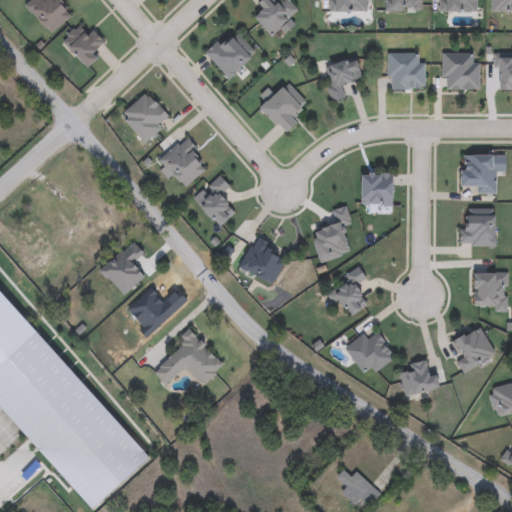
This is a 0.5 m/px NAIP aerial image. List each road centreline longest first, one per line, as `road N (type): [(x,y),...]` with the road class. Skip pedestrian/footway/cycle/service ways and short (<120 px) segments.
road 1 (tertiary): [(511,500),(234,308),(0,39)]
road 2 (residential): [(0,191),(204,0)]
road 3 (residential): [(115,0),(283,190)]
road 4 (residential): [(283,190),(330,146),(359,135),(511,131)]
road 5 (residential): [(420,298),(421,131)]
